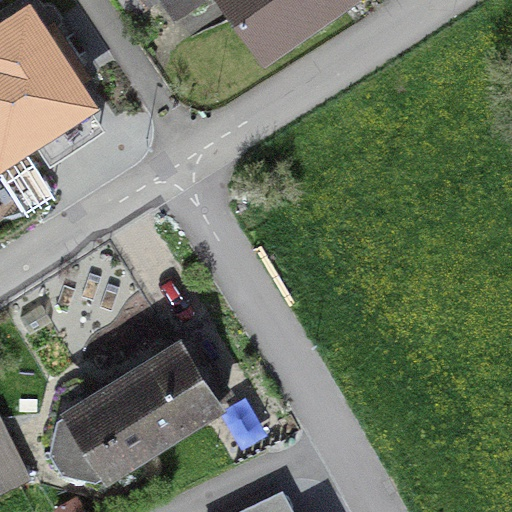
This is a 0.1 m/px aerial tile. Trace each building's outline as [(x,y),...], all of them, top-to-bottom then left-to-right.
[(0,157),(93,95),(29,0),(25,0),(0,17),(0,157)] [(117,0),(126,13),(145,0),(117,0)] [(332,0),(229,0),(262,49),(332,0)] [(120,460),(121,461),(224,396),(204,365),(194,372),(177,345),(84,403),(85,405),(57,422),(50,453),(62,471),(92,477),(120,460)] [(0,486),(22,476),(8,448),(0,452),(0,486)]
